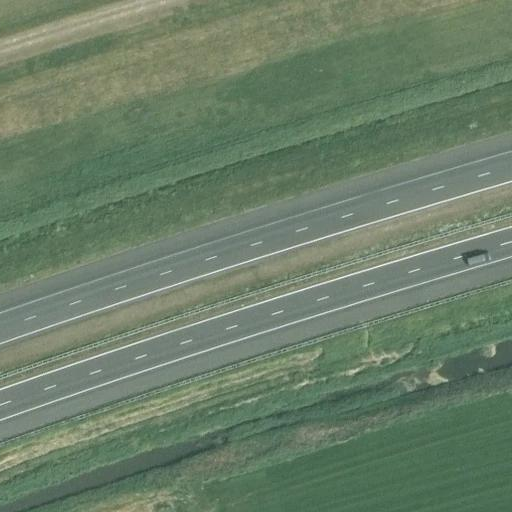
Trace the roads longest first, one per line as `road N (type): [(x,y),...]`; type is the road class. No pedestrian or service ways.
road 1 (motorway): [(0,412),(244,327),(511,247)]
road 2 (motorway): [(511,163),(371,200),(0,322)]
road 3 (track): [(0,52),(173,0)]
